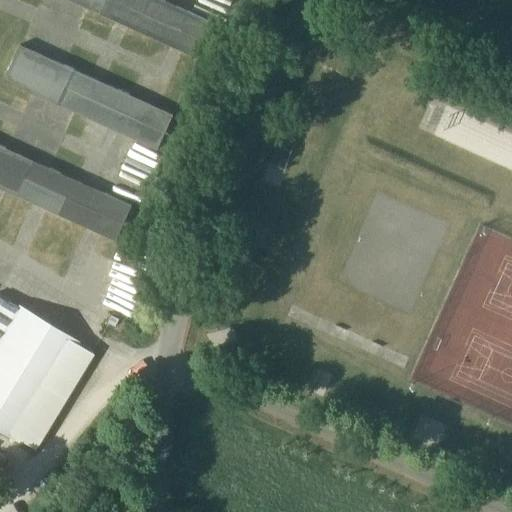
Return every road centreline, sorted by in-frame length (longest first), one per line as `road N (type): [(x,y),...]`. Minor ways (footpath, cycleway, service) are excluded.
road 1 (unclassified): [(149,511),(154,366),(189,249),(306,0)]
road 2 (unknown): [(154,366),(499,511)]
